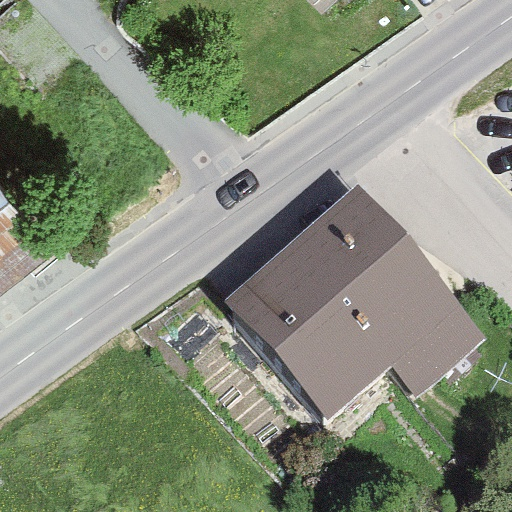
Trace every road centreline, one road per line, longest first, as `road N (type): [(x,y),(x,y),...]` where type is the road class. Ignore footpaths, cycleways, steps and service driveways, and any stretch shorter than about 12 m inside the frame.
road 1 (secondary): [(239,207),(511,14)]
road 2 (secondary): [(0,380),(239,207)]
road 3 (residential): [(42,0),(239,207)]
